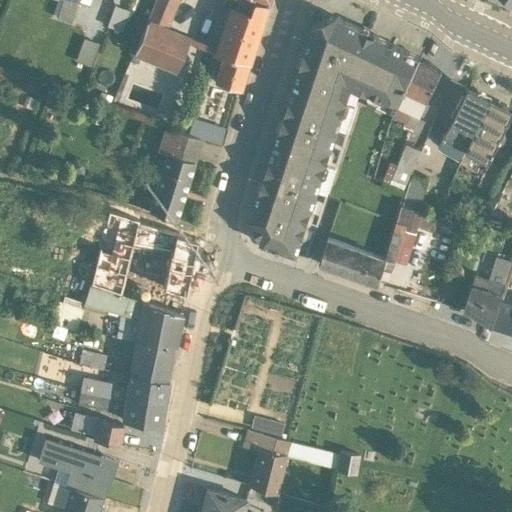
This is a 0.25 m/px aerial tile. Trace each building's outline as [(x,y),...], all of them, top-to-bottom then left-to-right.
[(77,0),(59,0),(55,17),(69,22),(77,0)] [(153,0),(131,60),(139,64),(139,65),(157,72),(161,64),(174,69),(187,37),(168,28),(179,0),(153,0)] [(220,55),(212,81),(209,80),(208,84),(207,85),(215,88),(217,84),(218,84),(238,90),(242,79),(265,5),(265,4),(251,0),(250,0),(247,11),(228,5),(211,51),(220,55)] [(264,0),(267,0),(266,0),(223,0),(222,2),(228,5),(247,11),(250,0),(251,0),(254,1),(254,0),(264,0)] [(128,12),(114,6),(107,25),(120,31),(128,12)] [(312,27),(304,58),(352,87),(397,106),(418,58),(419,57),(336,17),(312,27)] [(97,44),(82,38),(74,61),(89,66),(97,44)] [(414,128),(441,68),(419,57),(397,106),(394,117),(404,122),(404,124),(414,128)] [(346,102),(352,87),(304,58),(279,127),(272,146),(268,161),(249,219),(262,244),(296,256),(297,255),(326,162),(346,102)] [(462,156),(494,90),(471,79),(439,144),(462,156)] [(490,154),(511,110),(511,99),(494,90),(462,156),(468,158),(474,147),(490,154)] [(176,220),(202,139),(163,126),(156,151),(163,154),(146,209),(176,220)] [(206,128),(203,138),(221,145),(225,134),(206,128)] [(398,142),(385,177),(407,185),(411,174),(420,150),(398,142)] [(491,181),(501,160),(490,154),(480,176),(491,181)] [(428,180),(411,174),(407,185),(406,186),(401,204),(419,210),(420,210),(428,180)] [(432,232),(437,216),(401,204),(382,269),(391,272),(406,228),(415,231),(417,227),(432,232)] [(150,257),(144,283),(184,293),(196,239),(140,222),(140,219),(93,205),(87,231),(98,234),(86,282),(123,293),(133,252),(150,257)] [(464,243),(469,226),(459,223),(454,240),(464,243)] [(386,257),(328,237),(320,264),(378,284),(386,257)] [(507,277),(477,268),(463,310),(493,320),(507,277)] [(114,335),(173,345),(180,313),(143,299),(88,283),(82,301),(63,296),(61,302),(55,300),(47,320),(52,324),(75,331),(83,331),(89,311),(117,317),(114,335)] [(511,295),(502,293),(493,320),(511,325),(511,295)] [(173,345),(114,335),(114,341),(121,343),(119,355),(129,357),(127,373),(166,379),(173,345)] [(102,368),(105,355),(81,349),(77,362),(102,368)] [(163,400),(166,379),(127,373),(125,383),(82,375),(78,390),(163,400)] [(163,400),(78,390),(75,403),(120,411),(119,418),(158,425),(163,400)] [(73,412),(69,429),(91,435),(91,438),(119,444),(123,424),(73,412)] [(252,416),(248,429),(279,438),(283,424),(252,416)] [(335,467),(337,454),(291,441),(279,438),(248,429),(245,429),(240,446),(257,450),(247,486),(277,494),(285,457),(285,455),(335,467)] [(116,460),(43,437),(36,460),(56,466),(51,480),(103,496),(107,483),(109,483),(116,460)] [(337,454),(335,467),(334,468),(355,472),(359,452),(337,449),(337,454)] [(96,511),(101,496),(51,480),(45,502),(62,508),(60,511),(33,511),(24,509),(23,511),(96,511)] [(204,486),(197,511),(242,511),(246,497),(204,486)]
